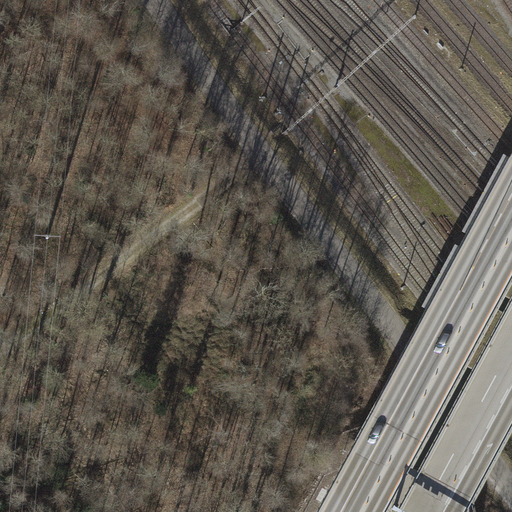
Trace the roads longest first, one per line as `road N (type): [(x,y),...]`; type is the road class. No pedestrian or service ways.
road 1 (residential): [(154,0),(511,494)]
road 2 (track): [(0,351),(261,154)]
road 3 (motorway): [(511,232),(361,511)]
road 4 (motorway): [(423,511),(511,348)]
